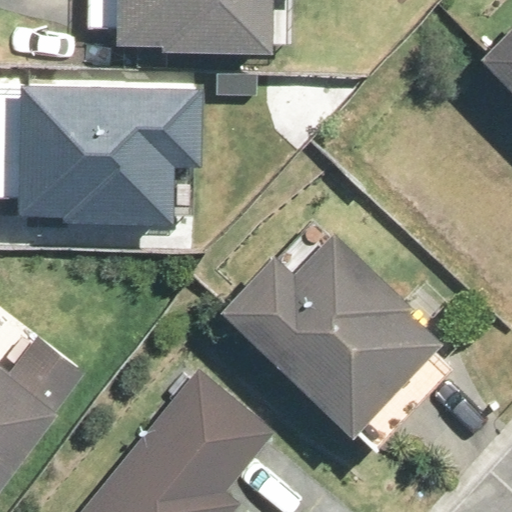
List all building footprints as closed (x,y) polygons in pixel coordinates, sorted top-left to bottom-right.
[(124,0),(124,38),(169,38),(169,45),(279,46),(279,41),(291,42),(291,21),(273,21),(273,0),(124,0)] [(511,30),(487,54),(511,78),(511,30)] [(66,209),(66,215),(175,217),(177,158),(205,158),(207,80),(23,77),(21,208),(66,209)] [(276,250),(225,307),(380,449),(450,372),(427,350),(444,332),(412,303),(416,300),(334,224),(295,268),(276,250)] [(0,485),(86,366),(42,334),(15,371),(0,359),(0,485)] [(275,423),(198,360),(73,511),(226,511),(240,495),(226,483),(275,423)]
